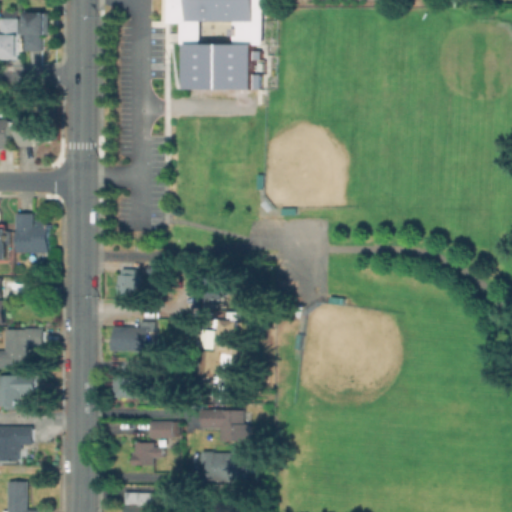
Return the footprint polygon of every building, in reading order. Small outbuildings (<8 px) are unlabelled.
[(262,0),(165,0),(165,22),(179,22),(179,43),(185,43),(185,87),(262,87),(262,0)] [(54,12),(54,35),(50,35),(49,56),(25,56),(26,12),(54,12)] [(19,16),(18,58),(0,57),(0,33),(1,33),(1,15),(19,16)] [(53,119),(53,140),(36,140),(36,145),(21,145),(22,118),(53,119)] [(0,120),(13,120),(14,147),(0,147),(0,120)] [(52,250),(20,250),(20,212),(36,213),(36,219),(52,219),(52,250)] [(0,228),(11,228),(10,258),(0,258),(0,228)] [(215,267),(219,282),(225,280),(228,296),(206,302),(202,284),(205,284),(202,270),(215,267)] [(143,271),(142,295),(121,295),(122,271),(143,271)] [(159,320),(158,329),(152,329),(151,350),(114,349),(114,335),(116,335),(116,325),(144,325),(144,320),(159,320)] [(235,321),(235,372),(207,372),(207,349),(217,349),(217,321),(235,321)] [(45,345),(45,348),(31,348),(31,366),(23,366),(23,368),(0,368),(0,349),(9,349),(9,329),(45,329),(45,345)] [(170,366),(170,389),(144,389),(144,366),(170,366)] [(141,389),(141,396),(118,396),(118,391),(115,391),(115,374),(130,374),(130,378),(141,378),(141,389)] [(36,376),(36,393),(24,393),(23,408),(3,408),(3,376),(36,376)] [(254,423),(254,439),(225,439),(225,426),(205,425),(205,408),(249,408),(249,423),(254,423)] [(178,422),(177,437),(155,437),(156,422),(178,422)] [(0,426),(35,427),(35,443),(24,443),(24,459),(0,459),(0,426)] [(170,445),(170,456),(158,456),(158,463),(136,464),(136,453),(138,451),(138,441),(157,441),(158,445),(170,445)] [(218,450),(219,451),(258,452),(258,471),(248,471),(248,479),(209,479),(209,462),(206,462),(206,460),(205,460),(204,452),(205,452),(206,449),(218,450)] [(42,511),(5,511),(5,509),(10,509),(10,480),(30,480),(29,509),(42,509),(42,511)] [(239,483),(239,495),(219,495),(219,483),(239,483)] [(163,498),(162,507),(154,506),(154,511),(129,511),(129,503),(128,503),(127,491),(160,491),(160,498),(163,498)]
